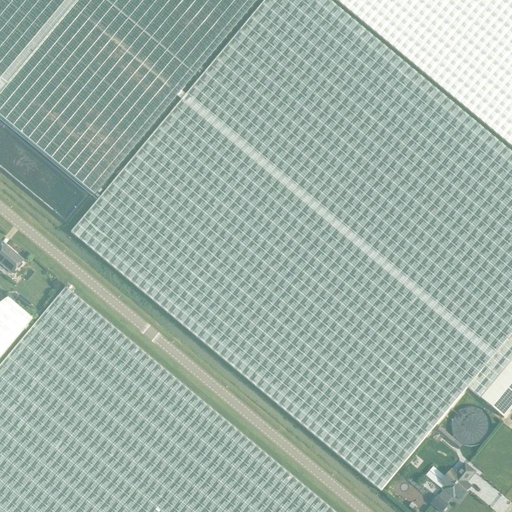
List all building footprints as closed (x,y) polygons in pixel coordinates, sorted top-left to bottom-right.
[(0,0),(0,116),(94,196),(257,0),(0,0)] [(479,398),(511,358),(511,154),(327,0),(265,0),(76,226),(71,233),(78,238),(381,492),(468,388),(479,398)] [(511,0),(335,0),(511,147),(511,0)] [(22,262),(23,261),(5,245),(0,251),(0,262),(12,273),(17,268),(19,269),(23,265),(22,262)] [(333,511),(65,288),(60,295),(0,366),(0,511),(333,511)] [(0,358),(33,319),(8,299),(0,304),(0,358)] [(28,301),(22,308),(26,312),(32,305),(28,301)] [(511,408),(511,358),(479,398),(504,418),(511,408)] [(442,425),(436,432),(458,450),(462,446),(449,435),(451,433),(442,425)] [(460,500),(471,487),(466,483),(475,473),(464,464),(456,474),(451,470),(440,483),(445,487),(442,490),(444,491),(443,493),(443,495),(443,497),(444,498),(446,499),(448,500),(450,499),(452,498),(453,499),(456,496),(460,500)]
